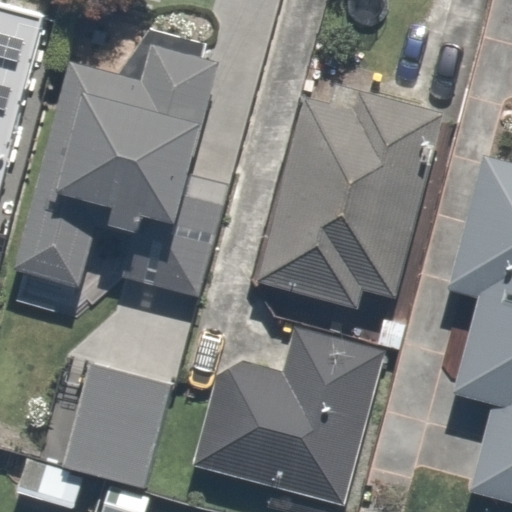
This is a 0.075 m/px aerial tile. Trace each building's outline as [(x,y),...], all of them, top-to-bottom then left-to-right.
[(0,0),(0,197),(43,9),(0,0)] [(145,22),(110,65),(61,54),(15,266),(81,281),(96,215),(123,220),(111,276),(203,296),(228,177),(190,169),(218,38),(145,22)] [(342,97),(298,86),(251,278),(351,302),(357,281),(392,289),(438,102),(346,80),(342,97)] [(460,487),(511,500),(511,157),(471,146),(437,279),(471,288),(446,386),(484,396),(460,487)] [(352,508),(386,347),(287,325),(279,362),(210,347),(183,471),(352,508)] [(136,482),(162,378),(88,360),(62,463),(136,482)]
